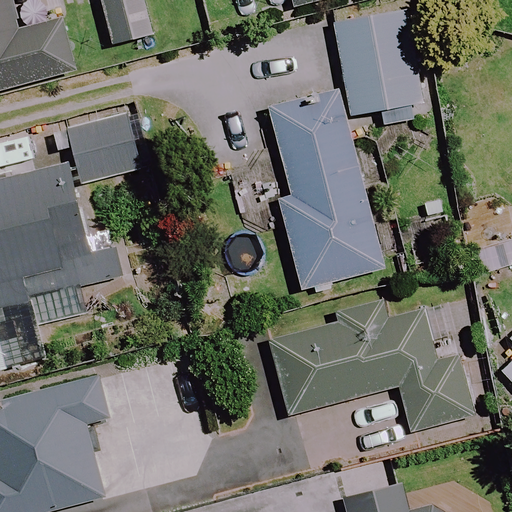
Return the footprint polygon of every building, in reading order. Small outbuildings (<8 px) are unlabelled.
[(16,34),(9,0),(0,0),(0,93),(77,79),(66,25),(16,34)] [(143,0),(101,0),(114,48),(153,39),(143,0)] [(333,0),(291,0),(293,9),(333,0)] [(423,106),(407,14),(336,26),(352,119),(423,106)] [(387,273),(344,99),(272,117),(292,198),(279,201),(302,294),(387,273)] [(141,174),(128,117),(69,131),(82,187),(141,174)] [(511,269),(511,236),(466,251),(475,281),(511,269)] [(0,374),(43,364),(27,304),(0,311),(0,374)] [(388,321),(384,305),(335,317),(338,326),(268,343),(286,418),(399,390),(409,433),(473,418),(455,343),(435,348),(426,312),(388,321)] [(511,340),(510,343),(511,345),(511,364),(501,375),(511,387),(511,340)] [(117,415),(107,377),(0,404),(0,511),(55,511),(106,499),(86,423),(117,415)] [(405,509),(399,487),(338,503),(340,511),(495,511),(489,486),(405,509)]
